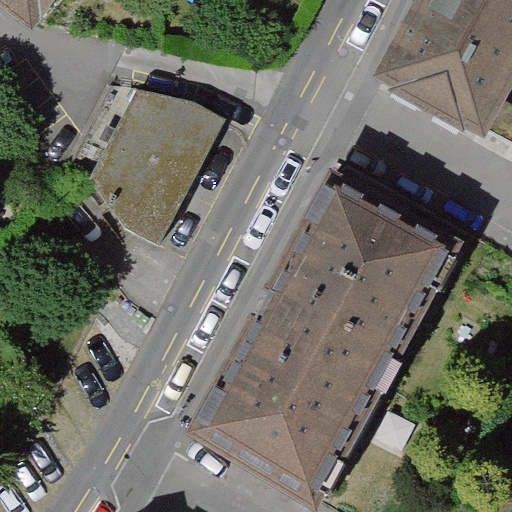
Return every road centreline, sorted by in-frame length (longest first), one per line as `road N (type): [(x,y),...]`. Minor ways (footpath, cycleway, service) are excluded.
road 1 (residential): [(340,0),(98,451)]
road 2 (residential): [(98,451),(208,511)]
